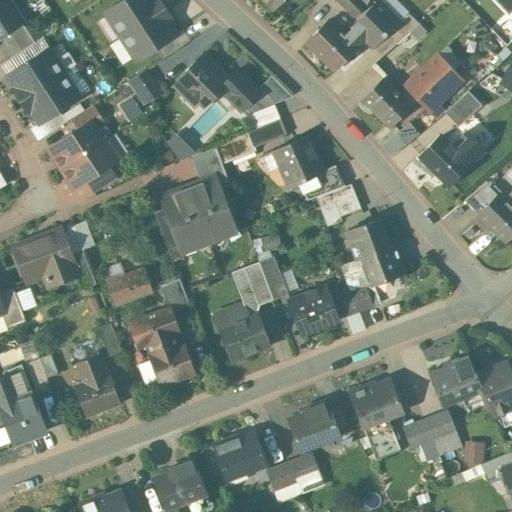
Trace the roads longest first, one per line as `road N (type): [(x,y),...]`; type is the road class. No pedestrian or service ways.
road 1 (residential): [(491,302),(0,485)]
road 2 (residential): [(215,0),(311,85),(491,302)]
road 3 (residential): [(0,228),(32,200),(21,149),(0,114)]
